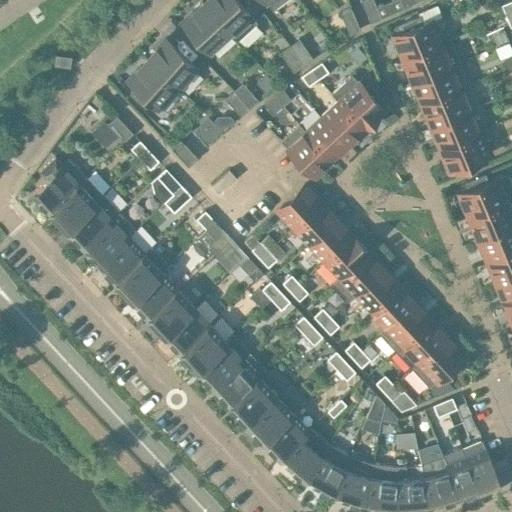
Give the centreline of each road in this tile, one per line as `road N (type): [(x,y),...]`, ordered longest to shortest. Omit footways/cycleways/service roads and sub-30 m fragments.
road 1 (residential): [(0,202),(277,511),(493,511),(511,504)]
road 2 (tertiary): [(8,300),(205,511)]
road 3 (residential): [(0,183),(154,0)]
